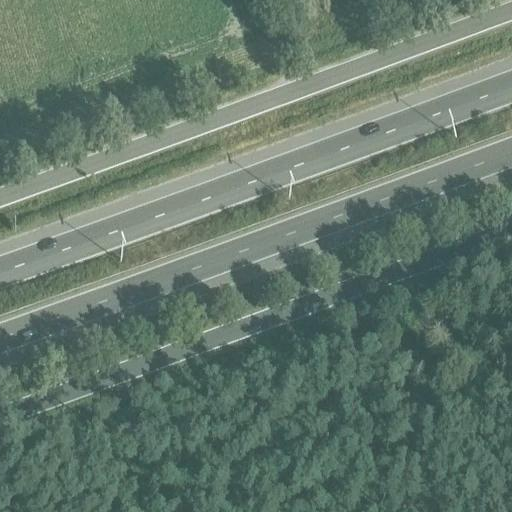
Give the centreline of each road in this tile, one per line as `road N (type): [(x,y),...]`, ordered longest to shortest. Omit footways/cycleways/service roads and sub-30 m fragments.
road 1 (motorway): [(0,340),(511,152)]
road 2 (tertiary): [(0,198),(511,11)]
road 3 (motorway): [(511,87),(0,269)]
road 4 (tertiary): [(511,236),(0,414)]
road 5 (track): [(420,511),(343,295)]
